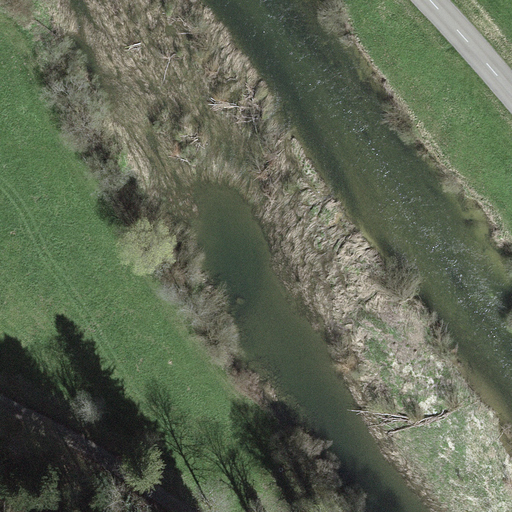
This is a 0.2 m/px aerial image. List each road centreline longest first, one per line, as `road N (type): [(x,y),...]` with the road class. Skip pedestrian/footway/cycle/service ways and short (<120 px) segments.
road 1 (unclassified): [(0,402),(175,511)]
road 2 (secondary): [(511,95),(422,0)]
